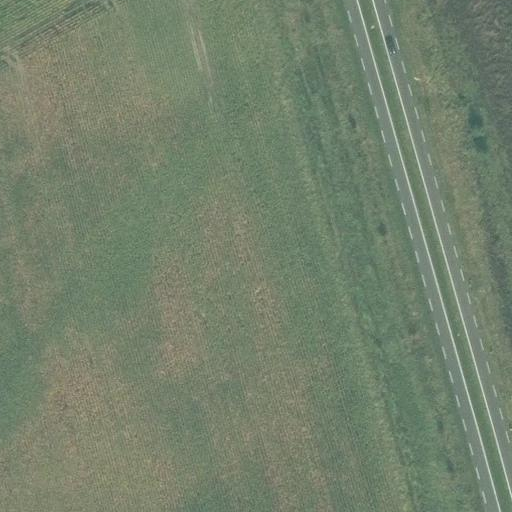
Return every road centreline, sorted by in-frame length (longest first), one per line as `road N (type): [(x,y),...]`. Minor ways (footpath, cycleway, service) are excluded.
road 1 (primary): [(351,0),(492,511)]
road 2 (primary): [(511,482),(377,0)]
